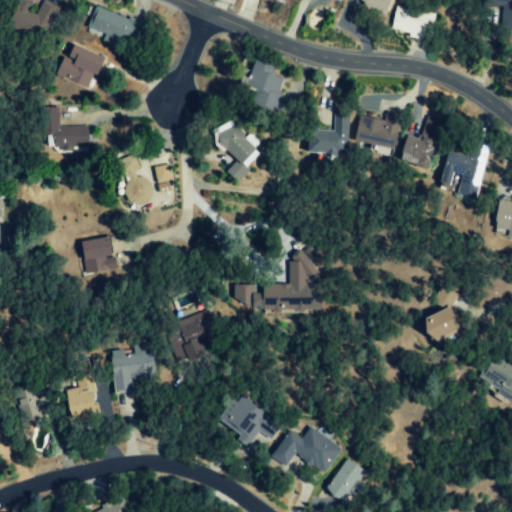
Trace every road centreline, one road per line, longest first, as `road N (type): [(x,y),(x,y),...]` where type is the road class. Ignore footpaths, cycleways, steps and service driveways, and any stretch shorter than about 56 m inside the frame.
road 1 (residential): [(511,120),(429,72),(312,59),(169,0)]
road 2 (residential): [(255,511),(151,470),(37,488),(0,507)]
